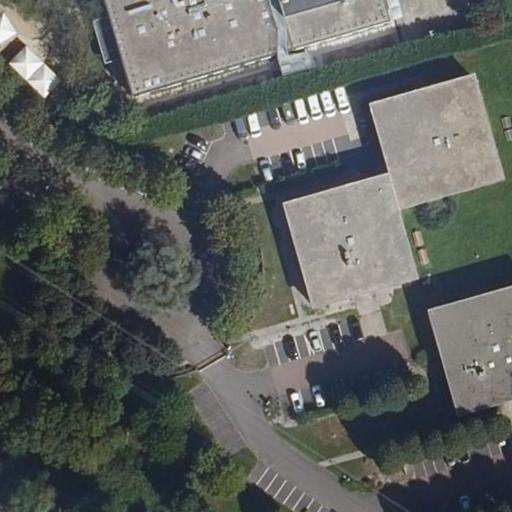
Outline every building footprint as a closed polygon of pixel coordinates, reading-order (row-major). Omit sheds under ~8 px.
[(103,0),(108,14),(120,57),(132,97),(136,95),(391,21),(385,0),(103,0)] [(120,57),(108,14),(92,19),(105,62),(120,57)] [(8,16),(0,19),(0,42),(17,33),(8,16)] [(27,40),(10,57),(43,94),(61,77),(27,40)] [(286,197),(280,206),(305,298),(317,305),(406,281),(412,268),(396,208),(497,180),(502,169),(476,78),(468,74),(375,100),(369,109),(386,170),(286,197)] [(511,286),(431,309),(426,318),(451,409),(463,415),(511,400),(511,286)]
